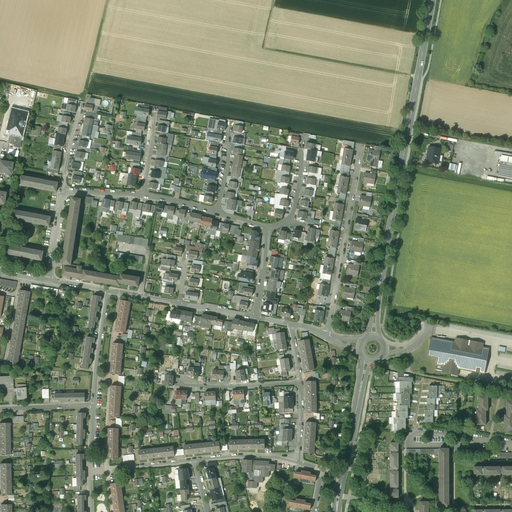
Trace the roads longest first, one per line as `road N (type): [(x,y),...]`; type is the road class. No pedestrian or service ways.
road 1 (secondary): [(371,337),(432,0)]
road 2 (track): [(273,0),(262,48),(417,77)]
road 3 (residential): [(325,336),(360,147)]
road 4 (secondary): [(336,511),(367,358)]
road 5 (residential): [(489,440),(413,433),(418,445),(481,443)]
road 6 (residential): [(48,281),(178,304)]
road 7 (residential): [(178,381),(301,383)]
